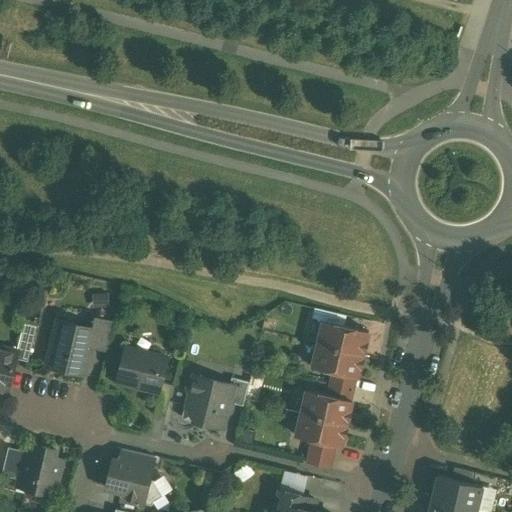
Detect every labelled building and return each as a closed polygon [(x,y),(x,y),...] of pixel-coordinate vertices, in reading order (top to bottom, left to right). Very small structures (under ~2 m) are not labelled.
[(112,322),(90,317),(87,327),(94,329),(89,347),(91,347),(106,351),(112,322)] [(87,327),(58,320),(47,365),(85,375),(91,347),(89,347),(94,329),(87,327)] [(369,332),(323,321),(318,344),(363,354),(364,351),(366,351),(368,342),(366,341),(369,332)] [(24,324),(17,351),(18,352),(16,359),(28,362),(36,327),(24,324)] [(363,354),(318,344),(312,367),(333,371),(356,377),(358,377),(360,367),(362,368),(364,359),(362,358),(363,354)] [(17,351),(0,347),(0,392),(8,394),(18,352),(17,351)] [(167,358),(126,348),(118,383),(159,393),(161,383),(167,358)] [(356,377),(333,371),(330,383),(353,389),(356,377)] [(230,385),(196,377),(190,381),(188,389),(191,394),(188,407),(183,410),(182,416),(185,421),(191,422),(196,420),(222,426),(228,403),(232,386),(230,385)] [(249,382),(232,378),(230,385),(232,386),(228,403),(243,406),(249,382)] [(173,386),(161,383),(159,393),(154,414),(165,417),(173,386)] [(353,389),(330,383),(328,395),(351,400),(353,389)] [(328,395),(307,390),(301,413),(347,424),(348,420),(350,420),(352,411),(350,411),(352,401),(351,400),(328,395)] [(347,424),(301,413),(296,436),(312,440),(335,445),(341,446),(344,437),(346,437),(348,428),(346,427),(347,424)] [(335,445),(312,440),(310,451),(333,457),(335,445)] [(56,450),(37,446),(35,453),(26,451),(26,452),(19,480),(18,486),(35,490),(34,494),(48,497),(49,494),(51,485),(57,486),(63,460),(54,458),(56,450)] [(26,452),(8,448),(2,474),(2,475),(19,480),(26,452)] [(155,457),(122,450),(119,461),(119,462),(152,469),(155,457)] [(333,457),(310,451),(307,463),(330,468),(333,457)] [(152,469),(119,462),(119,461),(115,460),(114,468),(112,474),(110,474),(107,488),(123,492),(122,499),(144,504),(150,481),(152,469)] [(476,472),(454,467),(451,479),(473,484),(476,472)] [(451,479),(437,475),(432,497),(478,508),(483,486),(473,484),(451,479)] [(162,497),(153,482),(150,481),(144,504),(152,506),(153,502),(162,497)] [(316,500),(286,492),(280,511),(314,511),(316,500)] [(476,511),(478,508),(432,497),(428,511),(476,511)]
